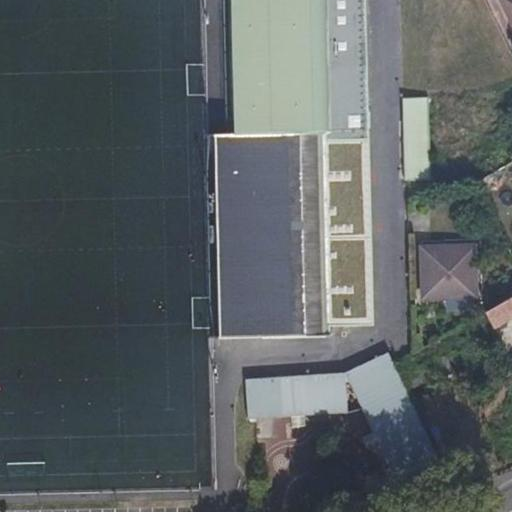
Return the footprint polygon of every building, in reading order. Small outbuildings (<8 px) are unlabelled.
[(240,0),(240,123),(221,123),(222,326),(341,325),(341,315),(374,315),(376,0),(240,0)] [(511,0),(503,0),(511,18),(511,0)] [(429,179),(428,96),(401,96),(403,180),(429,179)] [(445,283),(477,284),(476,243),(423,241),(422,291),(445,293),(445,283)] [(477,284),(445,283),(445,293),(477,294),(477,284)] [(511,316),(511,297),(485,314),(492,329),(511,316)] [(410,390),(430,380),(451,370),(444,355),(403,374),(410,390)] [(248,376),(247,416),(361,409),(399,491),(442,471),(391,359),(348,379),(248,376)]
